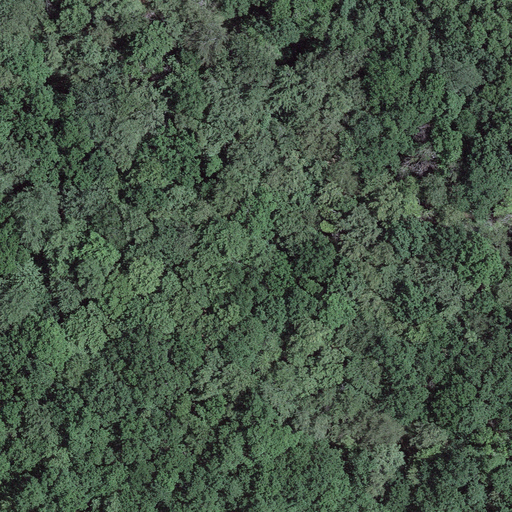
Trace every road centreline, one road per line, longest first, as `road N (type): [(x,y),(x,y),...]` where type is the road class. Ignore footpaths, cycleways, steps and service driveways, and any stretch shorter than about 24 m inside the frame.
road 1 (track): [(511,33),(385,0)]
road 2 (track): [(0,443),(108,511)]
